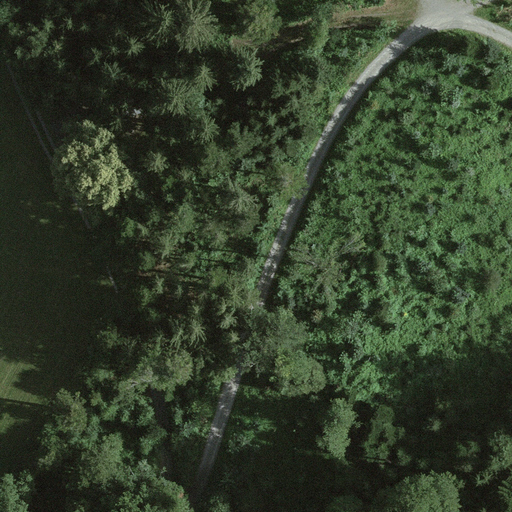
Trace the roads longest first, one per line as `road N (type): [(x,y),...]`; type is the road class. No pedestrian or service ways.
road 1 (track): [(190,511),(211,467),(262,291),(319,156),(377,66),(437,17)]
road 2 (track): [(173,511),(164,420),(139,332),(0,29)]
road 3 (track): [(59,163),(315,29),(437,17)]
